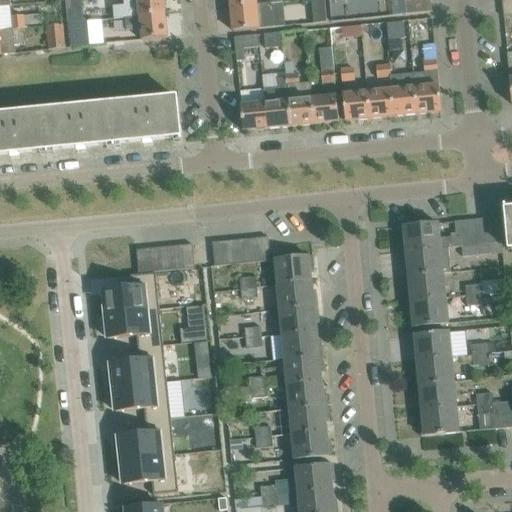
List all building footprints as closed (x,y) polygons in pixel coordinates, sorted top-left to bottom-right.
[(166,16),(164,0),(137,0),(139,18),(166,16)] [(257,6),(256,0),(230,0),(231,8),(257,6)] [(321,0),(312,1),(314,24),(327,23),(325,0),(321,0)] [(430,0),(404,0),(406,15),(432,12),(430,0)] [(511,0),(504,0),(502,0),(504,18),(511,17),(511,0)] [(270,4),(257,6),(231,8),(234,32),(273,28),(270,4)] [(114,21),(125,20),(127,19),(126,6),(113,8),(114,21)] [(13,31),(26,30),(26,27),(42,25),(41,15),(11,18),(12,31),(13,30),(13,31)] [(168,39),(166,16),(139,18),(127,19),(125,20),(126,32),(140,31),(141,41),(168,39)] [(70,49),(90,47),(88,22),(68,24),(70,49)] [(403,23),(387,24),(388,37),(388,40),(404,39),(403,23)] [(47,27),(50,51),(65,49),(63,26),(47,27)] [(0,56),(16,55),(13,31),(13,30),(12,31),(0,31),(0,56)] [(264,35),(265,49),(284,48),(283,34),(264,35)] [(234,39),(237,63),(245,62),(244,50),(259,49),(257,36),(234,39)] [(438,72),(437,61),(436,61),(435,46),(424,47),(426,73),(438,72)] [(284,64),(285,79),(287,79),(287,86),(300,85),(299,75),(294,76),(293,63),(284,64)] [(390,79),(389,77),(388,67),(376,68),(378,80),(390,79)] [(354,68),(337,69),(338,75),(341,75),(342,83),(355,81),(354,68)] [(338,75),(337,69),(320,71),(322,85),(335,83),(334,76),(338,75)] [(438,72),(426,73),(413,75),(414,89),(417,115),(442,113),(438,72)] [(417,115),(414,89),(413,75),(389,77),(390,79),(391,79),(393,92),(391,92),(393,117),(417,115)] [(291,127),(287,86),(287,79),(285,79),(277,80),(278,89),(263,90),(264,104),(267,130),(291,127)] [(311,84),(300,85),(287,86),(291,127),(315,125),(312,100),(311,84)] [(393,117),(391,92),(367,94),(369,120),(393,117)] [(369,120),(367,94),(344,96),(346,122),(369,120)] [(339,123),(337,103),(337,97),(312,100),(315,125),(339,123)] [(178,100),(111,106),(115,144),(181,138),(181,143),(182,143),(178,100)] [(267,130),(264,104),(241,106),(244,132),(267,130)] [(111,106),(44,113),(48,151),(115,144),(111,106)] [(44,113),(0,117),(0,155),(48,151),(44,113)] [(502,243),(499,218),(488,219),(490,244),(502,243)] [(490,244),(488,219),(455,223),(456,237),(457,248),(490,244)] [(440,239),(439,224),(400,228),(402,245),(406,245),(407,253),(449,249),(457,248),(456,237),(440,239)] [(269,238),(258,239),(260,263),(271,262),(270,248),(269,238)] [(258,239),(246,240),(249,264),(260,263),(258,239)] [(246,240),(235,241),(237,265),(249,264),(246,240)] [(235,241),(224,242),(226,266),(237,265),(235,241)] [(224,242),(213,243),(215,267),(226,266),(224,242)] [(491,255),(490,244),(457,248),(458,258),(491,255)] [(193,245),(182,246),(184,270),(195,269),(193,245)] [(182,246),(170,247),(173,271),(184,270),(182,246)] [(170,247),(159,249),(161,272),(173,271),(170,247)] [(159,249),(148,250),(150,273),(161,272),(159,249)] [(451,274),(449,249),(407,253),(408,262),(404,262),(406,278),(444,274),(444,275),(451,274)] [(148,250),(137,251),(139,275),(150,273),(148,250)] [(313,257),(275,261),(278,286),(312,282),(311,274),(315,274),(313,257)] [(132,290),(104,292),(106,316),(160,311),(156,274),(131,277),(132,290)] [(446,299),(444,275),(444,274),(406,278),(407,294),(411,294),(412,303),(446,299)] [(256,278),(240,280),(241,289),(257,287),(256,278)] [(312,282),(278,286),(280,311),(318,307),(316,291),(313,292),(312,282)] [(483,296),(482,285),(465,287),(466,297),(483,296)] [(257,287),(241,289),(241,290),(242,300),(258,299),(257,287)] [(484,306),(483,296),(466,297),(467,308),(484,306)] [(449,325),(446,299),(412,303),(413,312),(409,312),(411,328),(449,325)] [(318,307),(280,311),(283,336),(317,332),(316,324),(320,323),(318,307)] [(160,311),(106,316),(109,340),(137,337),(138,350),(163,347),(160,311)] [(510,327),(458,333),(459,337),(477,335),(477,340),(511,337),(510,327)] [(180,330),(181,344),(208,341),(206,328),(180,330)] [(261,328),(245,329),(246,340),(262,338),(261,328)] [(317,332),(283,336),(285,361),(323,357),(321,341),(318,341),(317,332)] [(452,358),(449,333),(411,337),(413,353),(417,353),(417,361),(452,358)] [(262,338),(246,340),(247,350),(263,349),(262,338)] [(471,346),(471,351),(460,352),(461,357),(489,354),(488,344),(471,346)] [(112,369),(108,369),(109,381),(113,381),(114,389),(167,384),(163,347),(138,350),(140,362),(111,365),(112,369)] [(490,365),(489,354),(461,357),(461,363),(472,362),(473,367),(490,365)] [(323,357),(285,361),(288,386),(322,382),(321,373),(324,373),(323,357)] [(454,383),(452,358),(417,361),(418,371),(415,371),(416,387),(454,383)] [(266,378),(250,379),(251,389),(267,387),(266,378)] [(322,382),(288,386),(290,411),(328,407),(326,391),(323,391),(322,382)] [(457,408),(454,383),(416,387),(418,403),(422,403),(422,412),(457,408)] [(167,384),(114,389),(116,413),(145,410),(146,423),(171,420),(167,384)] [(267,387),(251,389),(252,400),(269,399),(267,387)] [(476,396),(477,400),(466,401),(466,407),(477,406),(494,405),(492,394),(476,396)] [(508,429),(506,403),(494,405),(496,430),(508,429)] [(496,430),(494,405),(477,406),(480,431),(496,430)] [(290,411),(269,413),(271,427),(272,438),(293,435),(327,432),(326,423),(329,423),(328,407),(290,411)] [(459,434),(457,408),(422,412),(423,420),(420,421),(421,437),(459,434)] [(147,435),(119,438),(121,462),(175,456),(171,420),(146,423),(147,435)] [(271,427),(254,429),(255,439),(272,438),(271,427)] [(327,432),(293,435),(295,461),(333,457),(331,441),(328,441),(327,432)] [(272,438),(255,439),(257,450),(273,448),(272,438)] [(175,456),(121,462),(124,486),(152,483),(154,496),(179,494),(175,456)] [(334,465),(296,469),(298,494),(333,491),(332,482),(335,482),(334,465)] [(277,486),(260,488),(261,497),(278,496),(277,486)] [(333,491),(298,494),(299,505),(300,511),(338,511),(337,500),(334,500),(333,491)] [(278,496),(261,497),(262,509),(279,507),(278,496)] [(227,499),(219,500),(219,511),(222,511),(228,511),(227,499)]
